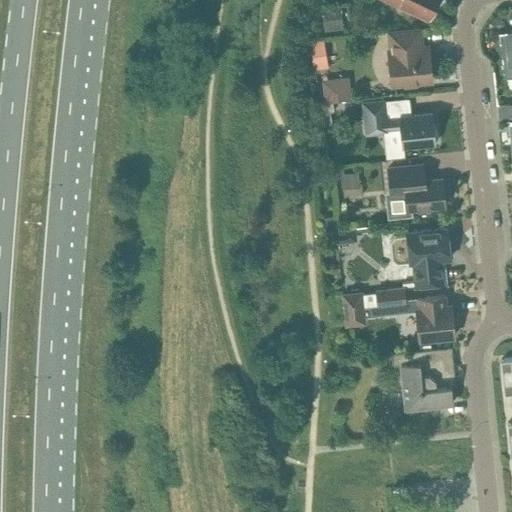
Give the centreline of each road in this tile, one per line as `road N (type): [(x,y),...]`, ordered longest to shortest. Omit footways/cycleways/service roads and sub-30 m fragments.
road 1 (primary): [(48,511),(84,0)]
road 2 (residential): [(500,325),(464,23),(478,0)]
road 3 (primary): [(25,0),(0,265)]
road 4 (residential): [(492,511),(477,359),(479,344),(500,325)]
